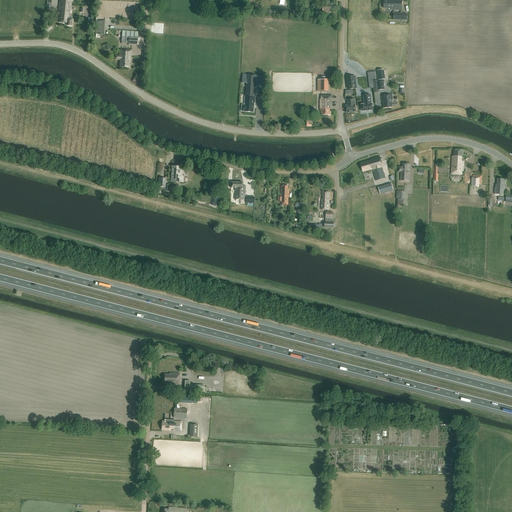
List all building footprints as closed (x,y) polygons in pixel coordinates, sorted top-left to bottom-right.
[(67,23),(67,22),(68,22),(68,20),(69,10),(70,10),(71,3),(69,3),(69,0),(61,0),(61,2),(60,2),(58,16),(60,16),(59,22),(67,23)] [(402,10),(401,0),(391,0),(384,0),(384,8),(391,9),(391,10),(402,10)] [(105,35),(105,21),(95,21),(95,35),(105,35)] [(137,46),(137,37),(138,32),(122,31),(122,43),(128,44),(128,45),(137,46)] [(131,56),(132,50),(120,49),(119,60),(120,60),(120,67),(129,68),(130,56),(131,56)] [(266,87),(267,77),(262,77),(256,76),(256,75),(247,75),(243,74),(242,83),(247,83),(246,96),(245,96),(245,103),(246,103),(245,105),(242,105),(242,111),(245,111),(253,112),(254,103),(255,103),(255,97),(256,84),(262,85),(262,87),(266,87)] [(347,77),(348,89),(356,88),(355,76),(347,77)] [(332,105),(332,96),(321,95),(321,99),(320,99),(320,110),(321,110),(321,111),(321,115),(330,115),(330,105),(332,105)] [(361,105),(362,111),(373,110),(372,103),(371,103),(370,95),(363,96),(364,104),(361,105)] [(384,108),(392,107),(392,100),(393,100),(392,95),(382,96),(382,101),(383,101),(384,108)] [(346,113),(356,112),(355,104),(354,104),(353,100),(347,101),(347,105),(345,105),(346,113)] [(462,162),(463,151),(454,150),(454,156),(452,156),(451,174),(461,175),(461,171),(463,171),(464,162),(462,162)] [(382,167),(379,157),(370,159),(371,161),(360,163),(362,172),(370,170),(370,171),(373,170),(376,181),(385,178),(382,168),(382,167)] [(398,168),(398,172),(401,172),(401,181),(409,182),(409,169),(409,164),(403,164),(403,168),(398,168)] [(184,167),(171,166),(170,182),(183,183),(184,167)] [(471,178),(471,187),(479,187),(480,178),(471,178)] [(506,180),(497,179),(497,188),(495,188),(495,194),(505,195),(506,180)] [(232,182),(232,188),(235,188),(235,200),(245,200),(245,186),(243,186),(243,183),(232,182)] [(288,187),(283,187),(283,188),(281,188),(281,203),(282,203),(282,204),(289,204),(289,196),(287,195),(288,187)] [(324,228),(325,228),(333,228),(334,219),(333,219),(333,212),(326,212),(326,218),(325,222),(324,228)] [(170,374),(165,374),(164,382),(174,383),(174,384),(180,384),(180,373),(170,373),(170,374)] [(187,392),(187,390),(204,391),(204,385),(190,384),(190,381),(185,380),(184,388),(175,388),(175,391),(187,392)] [(197,403),(197,396),(178,395),(178,402),(197,403)] [(187,419),(187,409),(174,408),(173,418),(187,419)] [(162,421),(162,430),(171,430),(171,429),(174,429),(174,431),(182,431),(182,422),(168,421),(168,420),(165,420),(165,421),(162,421)]
